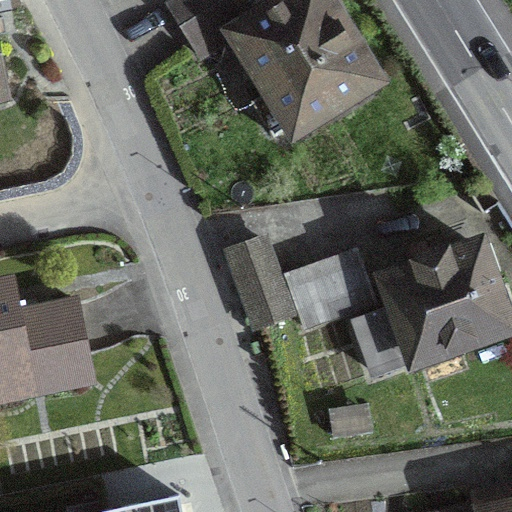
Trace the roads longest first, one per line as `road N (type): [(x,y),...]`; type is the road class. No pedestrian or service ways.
road 1 (residential): [(154,185),(274,511)]
road 2 (residential): [(64,0),(154,185)]
road 3 (residential): [(0,219),(154,185)]
road 4 (secondary): [(433,0),(511,126)]
